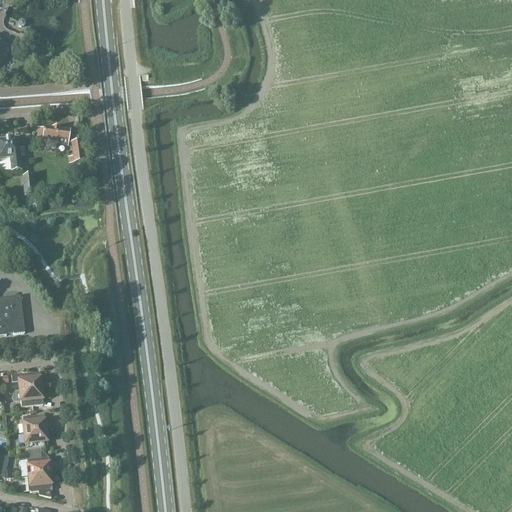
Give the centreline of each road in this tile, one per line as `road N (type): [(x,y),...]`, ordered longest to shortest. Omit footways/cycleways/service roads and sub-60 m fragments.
road 1 (primary): [(164,511),(102,0)]
road 2 (unclassified): [(185,511),(124,0)]
road 3 (residential): [(68,511),(55,360),(0,365)]
